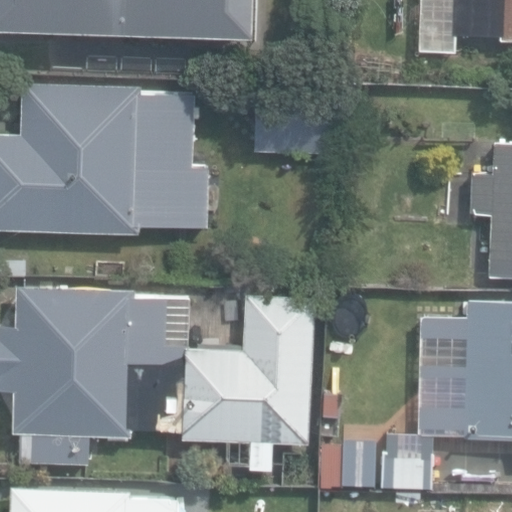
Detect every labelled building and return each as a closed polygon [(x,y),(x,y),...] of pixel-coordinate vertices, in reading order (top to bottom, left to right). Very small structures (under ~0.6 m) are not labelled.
[(0,0),(0,24),(118,28),(118,0),(0,0)] [(118,0),(118,28),(253,32),(254,0),(118,0)] [(507,39),(511,39),(511,0),(456,0),(455,33),(507,36),(507,39)] [(0,128),(0,225),(141,230),(141,222),(206,224),(207,165),(190,164),(192,91),(143,90),(144,77),(22,74),(21,129),(0,128)] [(257,149),(333,151),(335,80),(258,78),(257,149)] [(511,140),(496,140),(495,171),(473,170),(472,212),(492,212),(491,273),(511,273),(511,140)] [(28,460),(90,462),(91,433),(132,434),(132,427),(183,429),(183,436),(309,441),(314,295),(246,293),(244,347),(191,345),(192,296),(136,294),(136,287),(18,283),(16,323),(0,322),(0,389),(14,390),(13,429),(29,429),(28,460)] [(511,298),(466,298),(463,436),(511,437),(511,298)] [(333,480),(373,482),(375,444),(334,442),(333,480)] [(379,483),(433,486),(434,451),(381,448),(379,483)] [(298,483),(321,484),(321,460),(299,460),(298,483)] [(177,511),(178,493),(130,493),(130,486),(12,484),(11,511),(177,511)]
